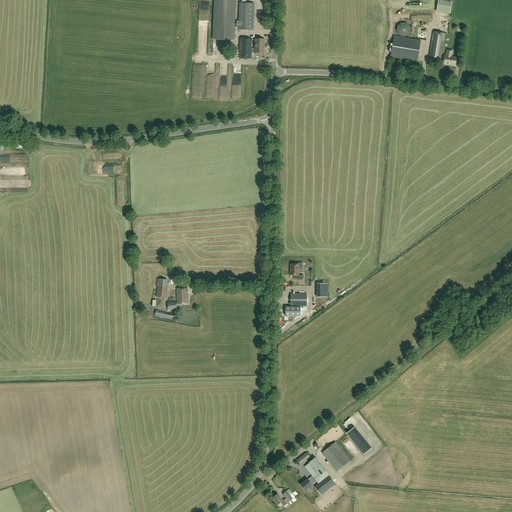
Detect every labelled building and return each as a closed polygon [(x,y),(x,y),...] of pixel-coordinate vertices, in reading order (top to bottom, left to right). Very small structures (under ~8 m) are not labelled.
[(234,41),(235,14),(236,1),(225,0),(215,0),(213,40),(234,41)] [(438,0),(437,11),(450,12),(451,0),(438,0)] [(253,31),(254,4),(240,3),(239,30),(253,31)] [(406,23),(404,23),(403,23),(401,23),(399,25),(397,26),(397,29),(397,30),(397,31),(398,33),(399,34),(401,36),(404,36),(406,35),(408,34),(409,32),(410,30),(410,29),(410,27),(409,25),(407,24),(406,23)] [(452,57),(453,50),(447,49),(446,56),(444,56),(444,58),(441,58),(445,34),(433,32),(429,58),(441,60),(443,60),(443,64),(456,66),(457,58),(452,57)] [(201,43),(209,43),(209,33),(200,34),(201,43)] [(391,57),(417,62),(421,41),(394,36),(391,57)] [(255,53),(255,49),(252,49),(252,39),(240,39),(239,59),(251,59),(252,52),(255,53)] [(255,39),(255,49),(255,53),(264,53),(265,39),(255,39)] [(290,275),(296,275),(296,279),(303,279),(303,275),(298,275),(298,265),(291,264),(290,275)] [(167,288),(168,281),(158,279),(156,286),(157,286),(157,291),(165,292),(166,288),(167,288)] [(327,297),(328,284),(317,284),(317,297),(327,297)] [(177,289),(177,299),(180,299),(183,298),(183,297),(185,297),(185,296),(188,296),(187,289),(177,289)] [(290,306),(307,306),(307,294),(290,294),(290,306)] [(188,304),(188,296),(185,296),(185,297),(183,297),(183,298),(180,299),(177,299),(178,305),(188,304)] [(167,302),(168,310),(177,310),(176,302),(167,302)] [(285,316),(300,316),(300,307),(285,307),(285,316)] [(295,322),(280,331),(282,335),(297,326),(295,322)] [(347,431),(362,451),(368,447),(352,427),(347,431)] [(350,461),(335,442),(322,452),(337,471),(350,461)] [(300,464),(309,457),(306,453),(297,460),(300,464)] [(320,495),(335,484),(315,458),(309,463),(310,463),(305,467),(312,476),(308,480),(307,479),(300,485),(305,490),(316,481),(318,484),(314,487),(320,495)] [(286,508),(295,501),(297,500),(295,497),(297,496),(293,491),(291,492),(289,489),(283,494),(286,498),(283,500),(278,493),(273,497),(278,505),(281,502),(284,506),(286,508)]
